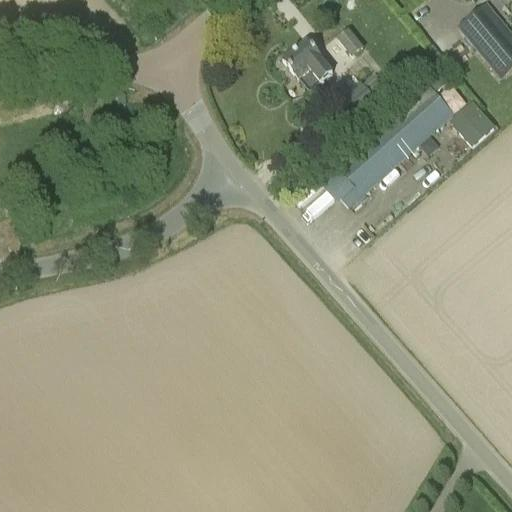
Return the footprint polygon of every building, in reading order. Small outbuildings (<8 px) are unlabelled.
[(511,39),(505,31),(487,9),(459,33),(468,45),(500,85),(511,74),(511,39)] [(364,53),(349,34),(337,45),(352,64),(364,53)] [(322,65),(306,45),(282,65),(309,97),(323,85),(332,78),(322,65)] [(441,81),(431,91),(437,96),(446,87),(441,81)] [(328,114),(345,133),(378,108),(359,85),(328,114)] [(454,120),(426,88),(320,182),(349,214),(454,120)] [(494,130),(473,106),(452,125),(473,148),(494,130)]
